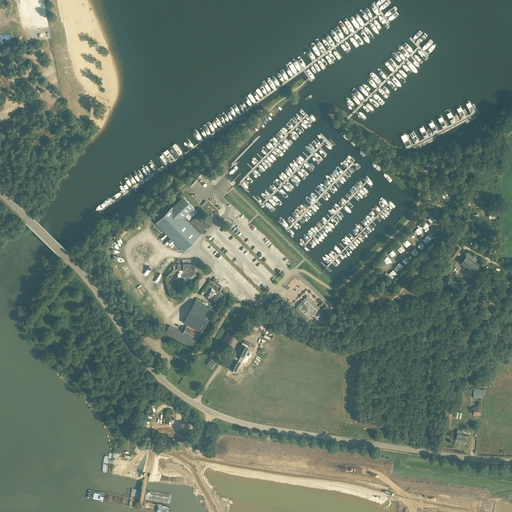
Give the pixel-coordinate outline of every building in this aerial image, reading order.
[(469,100),(465,103),(471,114),(475,111),(469,100)] [(459,105),(455,108),(461,119),(465,116),(459,105)] [(451,111),(447,113),(452,123),(456,121),(451,111)] [(441,115),(437,117),(443,128),(447,126),(441,115)] [(432,120),(428,122),(434,133),(438,131),(432,120)] [(423,125),(419,127),(424,138),(428,136),(423,125)] [(413,130),(409,132),(415,143),(419,141),(413,130)] [(404,135),(400,137),(406,148),(410,146),(404,135)] [(156,223),(184,251),(201,234),(183,217),(194,207),(183,196),(173,206),(172,206),(156,223)] [(198,213),(190,221),(201,232),(209,224),(198,213)] [(423,240),(426,243),(432,238),(428,234),(423,240)] [(449,255),(454,258),(461,248),(456,244),(449,255)] [(397,249),(401,253),(405,249),(401,245),(397,249)] [(461,262),(473,272),(479,264),(473,260),(475,257),(469,252),(461,262)] [(401,262),(404,266),(409,261),(406,257),(401,262)] [(188,276),(189,276),(192,276),(192,273),(196,273),(196,268),(191,268),(191,263),(183,264),(183,273),(182,273),(182,277),(188,277),(188,276)] [(452,278),(455,274),(451,271),(453,267),(449,264),(443,272),(452,278)] [(393,278),(397,273),(393,269),(389,274),(393,278)] [(207,297),(210,299),(215,290),(212,288),(207,297)] [(215,302),(219,303),(224,295),(220,293),(215,302)] [(307,295),(297,306),(309,318),(320,308),(307,295)] [(184,322),(197,329),(202,331),(213,309),(195,300),(184,322)] [(321,311),(328,318),(334,311),(327,304),(321,311)] [(251,317),(242,333),(247,336),(256,320),(251,317)] [(169,325),(166,332),(180,339),(183,332),(169,325)] [(200,334),(196,332),(186,327),(183,332),(180,339),(194,346),(200,334)] [(228,331),(222,341),(229,346),(235,335),(228,331)] [(244,340),(230,365),(238,369),(251,343),(244,340)] [(484,390),(484,389),(474,388),(473,396),(483,397),(483,394),(485,394),(485,390),(484,390)] [(461,404),(459,404),(454,403),(453,406),(446,404),(444,414),(446,414),(445,421),(446,421),(444,427),(450,428),(454,406),(460,407),(461,404)] [(143,428),(141,434),(148,437),(150,431),(143,428)] [(466,442),(466,440),(467,435),(463,434),(463,430),(457,429),(455,440),(466,442)]
